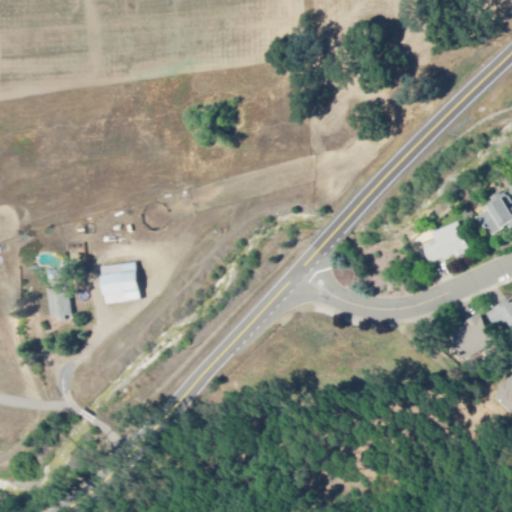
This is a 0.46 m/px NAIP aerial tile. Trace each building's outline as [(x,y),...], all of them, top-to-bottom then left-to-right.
[(511,225),(511,226),(511,207),(505,198),(476,218),(491,239),(511,225)] [(424,251),(430,268),(469,253),(458,225),(432,235),(437,246),(424,251)] [(141,302),(136,265),(100,270),(105,307),(141,302)] [(73,319),(70,295),(48,298),(52,322),(73,319)] [(511,305),(511,306),(510,304),(489,314),(495,327),(507,321),(511,331),(511,305)] [(496,345),(482,319),(449,337),(462,363),(496,345)] [(511,415),(511,378),(494,397),(511,415)]
